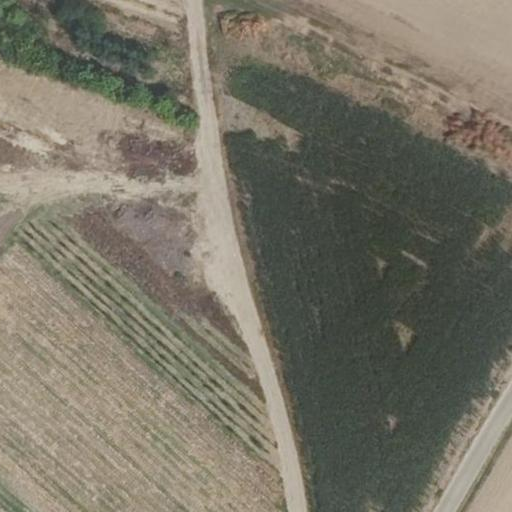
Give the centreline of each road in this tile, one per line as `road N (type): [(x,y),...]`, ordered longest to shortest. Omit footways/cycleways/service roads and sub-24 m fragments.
road 1 (track): [(294,511),(264,345),(227,213),(195,0)]
road 2 (track): [(447,511),(511,402)]
